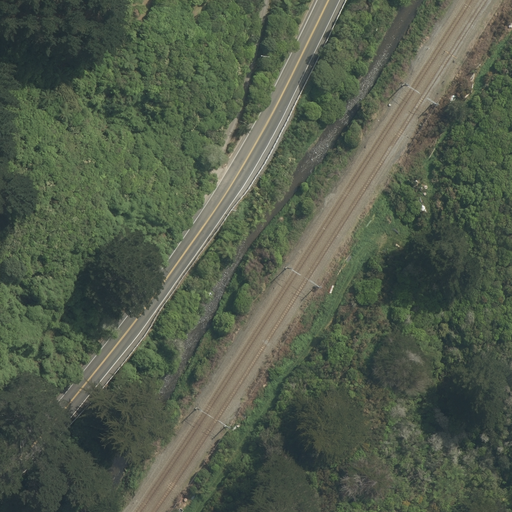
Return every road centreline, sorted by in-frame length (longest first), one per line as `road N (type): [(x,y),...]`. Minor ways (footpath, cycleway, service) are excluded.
road 1 (secondary): [(0,473),(59,416),(227,192)]
road 2 (secondary): [(227,192),(329,0)]
road 3 (residential): [(227,192),(219,160),(264,0)]
